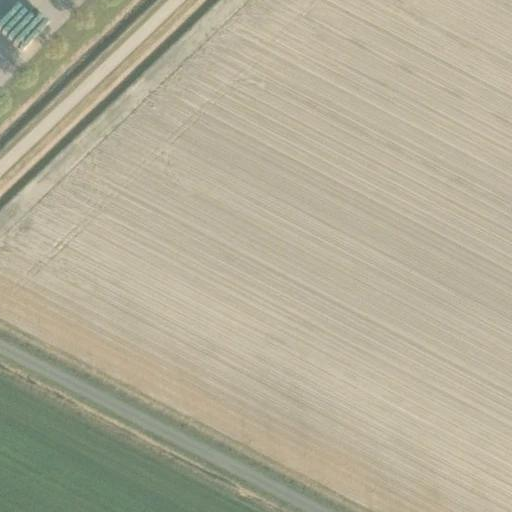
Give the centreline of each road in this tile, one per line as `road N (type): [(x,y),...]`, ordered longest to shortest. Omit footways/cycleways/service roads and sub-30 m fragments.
road 1 (unclassified): [(321,511),(0,345)]
road 2 (unclassified): [(0,169),(172,0)]
